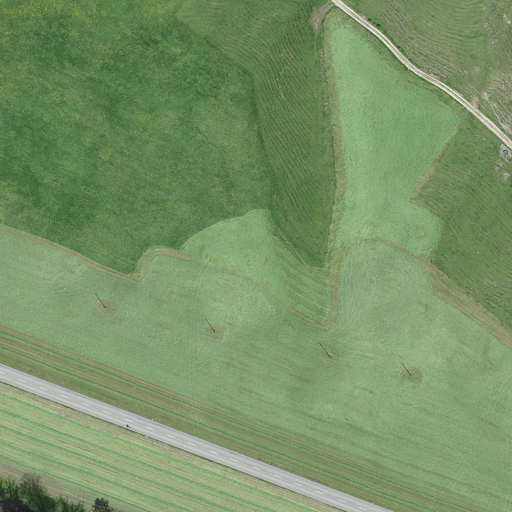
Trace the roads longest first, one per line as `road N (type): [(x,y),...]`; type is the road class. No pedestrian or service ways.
road 1 (secondary): [(373,511),(0,371)]
road 2 (track): [(511,146),(336,0)]
